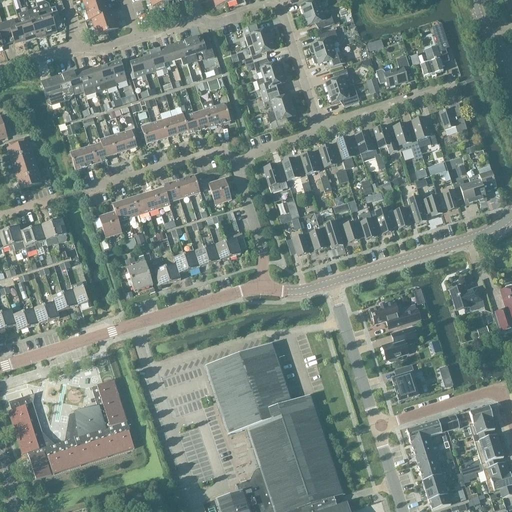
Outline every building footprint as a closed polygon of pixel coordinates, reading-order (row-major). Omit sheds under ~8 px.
[(81,0),(85,10),(96,7),(93,0),(81,0)] [(302,15),(321,9),(320,5),(324,3),(323,0),(310,0),(311,3),(300,6),(302,15)] [(346,2),(338,3),(340,13),(348,11),(346,2)] [(37,9),(46,36),(50,35),(51,35),(53,35),(55,34),(56,33),(57,33),(55,29),(61,27),(55,8),(50,10),(48,5),(44,3),(36,5),(37,9)] [(99,17),(102,16),(110,13),(107,4),(96,7),(99,17)] [(89,21),(92,20),(91,19),(99,17),(96,7),(85,10),(89,21)] [(37,9),(27,12),(28,16),(35,38),(36,40),(38,40),(40,39),(41,38),(42,37),(46,36),(37,9)] [(324,17),(321,9),(302,15),(306,27),(318,24),(320,30),(334,25),(330,15),(324,17)] [(20,26),(25,43),(29,42),(28,40),(35,38),(28,16),(27,12),(16,15),(20,26)] [(102,16),(107,33),(118,29),(113,13),(110,13),(102,16)] [(91,19),(92,20),(97,36),(107,33),(102,16),(99,17),(91,19)] [(14,22),(2,25),(5,36),(11,34),(14,44),(22,42),(22,44),(25,43),(20,26),(15,27),(14,22)] [(425,56),(417,58),(424,78),(442,73),(441,69),(444,68),(443,64),(449,62),(446,51),(449,50),(442,26),(432,29),(438,47),(423,51),(425,56)] [(252,46),(271,40),(267,30),(256,33),(254,27),(242,31),(244,37),(249,36),(252,46)] [(314,56),(333,50),(331,44),(338,42),(334,31),(320,36),(322,42),(311,45),(312,47),(310,47),(309,49),(311,54),(312,54),(314,54),(314,56)] [(190,40),(195,55),(202,53),(204,61),(214,58),(210,45),(204,47),(201,37),(190,40)] [(180,43),(187,65),(197,62),(195,56),(195,55),(190,40),(180,43)] [(274,51),(271,40),(252,46),(248,48),(251,58),(253,64),(265,60),(263,54),(274,51)] [(183,67),(187,65),(180,43),(170,47),(175,62),(180,60),(183,67)] [(170,47),(159,50),(164,65),(165,65),(166,69),(167,73),(170,72),(168,64),(175,62),(170,47)] [(164,65),(159,50),(149,53),(151,57),(156,73),(162,71),(164,75),(168,74),(167,73),(166,69),(165,65),(164,65)] [(317,65),(318,66),(329,63),(331,69),(345,64),(341,54),(335,56),(333,50),(314,56),(315,57),(313,58),(312,59),(314,65),(316,65),(317,65)] [(146,76),(156,73),(151,57),(140,61),(146,76)] [(399,70),(385,75),(384,73),(382,72),(381,72),(377,72),(375,73),(379,85),(386,83),(388,88),(407,82),(403,71),(409,69),(405,58),(396,61),(399,70)] [(267,66),(265,60),(253,64),(256,75),(261,73),(263,79),(281,73),(284,71),(282,65),(278,64),(278,63),(267,66)] [(145,76),(146,76),(140,61),(130,64),(134,79),(141,77),(142,83),(146,81),(145,76)] [(110,66),(116,85),(127,82),(125,78),(121,62),(110,66)] [(117,87),(116,85),(110,66),(99,69),(106,91),(117,87)] [(102,92),(106,91),(99,69),(89,72),(94,87),(100,86),(102,92)] [(328,94),(346,88),(345,82),(349,81),(346,70),(334,74),(336,80),(324,84),(328,94)] [(83,86),(79,75),(78,71),(67,74),(74,95),(84,92),(82,87),(83,86)] [(82,87),(84,92),(86,99),(90,97),(89,96),(96,94),(94,88),(94,87),(89,72),(79,75),(83,86),(82,87)] [(261,98),(275,94),(274,88),(285,84),(284,82),(287,80),(285,75),(282,74),(281,73),(263,79),(265,85),(258,87),(260,92),(261,98)] [(74,96),(74,95),(67,74),(57,78),(65,103),(69,101),(74,96)] [(51,107),(65,103),(57,78),(40,83),(45,98),(46,98),(48,105),(51,107)] [(172,90),(171,84),(163,87),(164,93),(169,92),(169,91),(172,90)] [(348,94),(346,88),(328,94),(331,105),(342,101),(344,107),(358,103),(355,92),(348,94)] [(150,91),(140,94),(142,100),(152,97),(150,91)] [(273,113),(292,107),(289,96),(277,100),(275,94),(261,98),(265,109),(271,107),(273,113)] [(118,101),(110,104),(112,109),(116,108),(120,107),(118,101)] [(110,104),(103,106),(105,112),(112,109),(110,104)] [(85,112),(81,113),(83,119),(92,116),(90,110),(88,105),(84,107),(85,112)] [(214,108),(220,126),(230,122),(225,105),(214,108)] [(452,109),(450,110),(438,114),(444,131),(455,128),(457,134),(466,131),(458,105),(452,107),(452,109)] [(295,117),(292,107),(273,113),(267,115),(272,131),(286,127),(284,121),(295,117)] [(97,108),(90,110),(92,116),(95,115),(99,114),(97,108)] [(188,133),(183,118),(183,115),(182,115),(181,113),(182,112),(180,108),(175,109),(177,117),(172,119),(177,136),(187,133),(188,133)] [(204,112),(209,129),(220,126),(214,108),(204,112)] [(199,132),(209,129),(204,112),(193,115),(199,132)] [(253,117),(256,126),(267,123),(265,113),(253,117)] [(188,133),(187,133),(188,136),(199,132),(193,115),(183,118),(188,133)] [(167,139),(177,136),(172,119),(161,122),(167,139)] [(423,119),(411,122),(411,123),(417,141),(427,138),(430,146),(436,144),(431,126),(426,127),(423,119)] [(157,143),(167,139),(161,122),(151,125),(157,143)] [(405,124),(392,128),(400,154),(411,150),(415,161),(422,159),(417,144),(412,145),(411,143),(405,124)] [(146,146),(157,143),(151,125),(141,128),(146,146)] [(385,127),(373,131),(379,150),(386,148),(388,155),(397,152),(394,145),(391,145),(385,127)] [(112,130),(108,131),(116,155),(126,152),(121,135),(114,137),(112,130)] [(100,142),(100,144),(105,159),(106,159),(116,155),(108,131),(108,132),(103,134),(105,140),(100,142)] [(121,135),(126,152),(137,149),(131,131),(121,135)] [(367,133),(354,137),(356,143),(361,156),(363,164),(375,161),(379,172),(385,170),(380,155),(377,156),(373,144),(371,145),(367,133)] [(348,139),(336,143),(345,171),(354,168),(351,160),(355,159),(355,158),(361,156),(356,143),(350,145),(348,139)] [(21,144),(19,145),(17,146),(21,156),(31,153),(28,142),(26,143),(23,144),(21,144)] [(107,162),(106,159),(105,159),(100,144),(90,148),(96,165),(107,162)] [(12,147),(9,148),(7,149),(10,159),(21,156),(17,146),(16,146),(14,147),(12,147)] [(331,146),(318,150),(324,169),(337,165),(331,146)] [(80,151),(85,168),(96,165),(90,148),(80,151)] [(75,172),(85,168),(80,151),(70,154),(75,172)] [(35,163),(31,153),(21,156),(24,167),(35,163)] [(312,154),(300,158),(306,177),(318,173),(312,154)] [(10,159),(14,170),(24,167),(21,156),(10,159)] [(294,159),(282,163),(281,163),(287,183),(300,178),(294,159)] [(35,163),(24,167),(28,177),(38,174),(35,163)] [(275,165),(266,168),(263,169),(269,188),(282,184),(275,165)] [(28,177),(24,167),(14,170),(17,180),(28,177)] [(339,185),(348,182),(345,171),(335,174),(339,185)] [(468,180),(470,185),(475,203),(478,202),(479,203),(486,201),(484,193),(496,189),(491,173),(468,180)] [(41,184),(38,174),(28,177),(31,188),(41,184)] [(28,177),(17,180),(20,191),(31,188),(28,177)] [(184,180),(189,198),(200,194),(194,177),(184,180)] [(326,177),(320,179),(325,194),(331,192),(326,177)] [(179,201),(189,198),(184,180),(173,183),(179,201)] [(211,195),(228,190),(224,180),(208,185),(211,195)] [(472,204),(475,203),(470,185),(464,187),(462,182),(452,185),(454,191),(453,192),(455,198),(462,196),(465,207),(472,205),(472,204)] [(163,187),(163,190),(168,204),(169,204),(179,201),(173,183),(163,187)] [(306,200),(313,198),(308,183),(301,185),(306,200)] [(380,193),(378,187),(371,189),(373,195),(380,193)] [(170,207),(169,204),(168,204),(163,190),(154,193),(159,210),(170,207)] [(231,201),(228,190),(211,195),(215,206),(231,201)] [(455,198),(453,192),(437,197),(441,211),(446,210),(447,213),(459,209),(455,198)] [(149,214),(159,210),(154,193),(143,196),(149,214)] [(149,214),(143,196),(133,199),(138,217),(149,214)] [(426,222),(425,216),(421,204),(420,205),(419,202),(420,202),(418,197),(407,201),(409,208),(404,210),(409,224),(414,222),(415,226),(426,222)] [(421,204),(425,216),(430,215),(431,218),(442,214),(441,211),(437,197),(420,202),(419,202),(420,205),(421,204)] [(138,217),(133,199),(123,203),(128,220),(138,217)] [(293,202),(286,204),(291,221),(298,219),(293,202)] [(128,220),(123,203),(112,206),(114,213),(118,224),(118,223),(128,220)] [(374,215),(370,216),(375,234),(381,233),(382,236),(393,232),(392,229),(388,215),(386,209),(374,213),(374,215)] [(388,215),(392,229),(397,228),(398,231),(410,227),(409,224),(404,210),(388,215)] [(118,224),(114,213),(98,218),(102,229),(118,224)] [(376,238),(375,234),(370,216),(369,213),(357,217),(359,224),(354,226),(359,240),(364,238),(365,241),(376,238)] [(51,223),(57,244),(58,245),(65,243),(66,240),(65,236),(66,236),(61,220),(51,223)] [(47,247),(57,244),(51,223),(40,226),(45,242),(47,247)] [(118,223),(118,224),(102,229),(105,239),(122,234),(118,223)] [(335,223),(319,228),(320,231),(320,234),(325,248),(330,246),(331,250),(343,246),(341,243),(337,228),(335,223)] [(359,240),(354,226),(354,223),(337,228),(341,243),(347,241),(348,244),(359,241),(359,240)] [(30,230),(36,249),(41,248),(40,244),(45,242),(40,226),(30,230)] [(20,233),(18,227),(8,231),(13,246),(15,252),(24,249),(20,233)] [(37,250),(36,249),(30,230),(20,233),(24,249),(26,254),(37,250)] [(13,246),(8,231),(0,233),(0,241),(2,250),(13,246)] [(325,248),(320,234),(320,231),(303,237),(308,251),(313,249),(314,252),(325,249),(325,248)] [(141,233),(133,237),(138,246),(146,242),(141,233)] [(225,243),(230,259),(240,256),(239,251),(246,249),(241,234),(239,235),(234,237),(235,240),(225,243)] [(309,254),(308,251),(303,237),(286,242),(291,257),(296,255),(297,258),(309,254)] [(127,249),(135,247),(134,238),(125,240),(127,249)] [(219,262),(230,259),(225,243),(214,247),(219,262)] [(204,250),(209,266),(219,262),(214,247),(204,250)] [(199,269),(209,266),(204,250),(194,253),(199,269)] [(68,252),(61,255),(63,261),(70,259),(68,252)] [(188,272),(199,269),(194,253),(183,257),(188,272)] [(173,260),(175,266),(175,265),(178,275),(188,272),(183,257),(173,260)] [(149,275),(148,274),(145,264),(127,270),(130,281),(149,275)] [(180,281),(178,275),(175,265),(175,266),(165,269),(169,285),(180,281)] [(154,272),(157,281),(159,288),(169,285),(165,269),(154,272)] [(152,287),(149,277),(149,275),(130,281),(134,293),(152,287)] [(462,287),(449,291),(456,312),(469,308),(468,306),(482,302),(477,288),(464,293),(462,287)] [(511,287),(511,288),(510,287),(506,288),(506,290),(499,292),(505,310),(495,313),(501,333),(511,330),(511,287)] [(73,292),(78,307),(88,304),(83,288),(73,292)] [(67,311),(78,307),(73,292),(62,295),(67,311)] [(53,304),(57,314),(67,311),(62,295),(52,298),(53,304)] [(368,312),(371,320),(372,319),(374,326),(385,323),(388,331),(420,321),(417,311),(402,315),(399,307),(395,309),(393,303),(392,304),(392,302),(386,304),(386,306),(384,306),(384,305),(379,307),(379,308),(370,311),(370,312),(368,312)] [(59,320),(57,314),(53,304),(43,307),(48,323),(59,320)] [(48,323),(43,307),(33,310),(38,326),(48,323)] [(33,310),(23,314),(28,329),(38,326),(33,310)] [(15,327),(13,317),(11,311),(0,314),(5,330),(15,327)] [(17,333),(28,329),(23,314),(13,317),(15,327),(17,333)] [(486,327),(476,330),(479,338),(489,335),(486,327)] [(393,343),(381,347),(386,362),(388,361),(388,362),(389,363),(391,364),(395,362),(396,361),(396,360),(396,359),(408,355),(405,347),(417,343),(412,329),(391,335),(393,343)] [(349,511),(347,502),(336,506),(334,499),(345,495),(311,396),(296,401),(292,402),(273,344),(204,367),(227,437),(242,432),(246,430),(259,470),(256,471),(254,474),(249,485),(247,484),(242,486),(240,487),(237,488),(239,493),(215,501),(218,511),(349,511)] [(391,380),(399,403),(418,397),(416,390),(422,388),(420,380),(413,382),(411,375),(414,374),(411,366),(396,371),(398,378),(391,380)] [(322,380),(314,385),(316,389),(325,384),(322,380)] [(32,404),(34,395),(9,403),(11,411),(7,413),(8,413),(17,441),(17,442),(22,455),(21,455),(21,456),(27,454),(36,481),(51,476),(51,475),(53,475),(53,476),(134,450),(128,432),(130,432),(118,395),(114,381),(96,387),(96,388),(91,389),(97,409),(84,413),(84,411),(73,414),(69,415),(64,442),(54,445),(42,433),(32,404)] [(441,388),(429,394),(432,399),(443,393),(441,388)] [(480,408),(468,412),(472,425),(491,420),(492,419),(488,408),(481,410),(480,408)] [(449,418),(453,430),(459,428),(455,416),(449,418)] [(447,432),(453,430),(449,418),(443,420),(447,432)] [(472,425),(469,426),(472,438),(477,436),(489,432),(494,431),(491,420),(472,425)] [(440,430),(439,425),(437,422),(427,425),(431,437),(444,433),(443,429),(440,430)] [(427,425),(416,428),(420,441),(429,438),(431,437),(427,425)] [(420,441),(416,428),(406,432),(410,444),(420,441)] [(491,438),(489,432),(477,436),(479,442),(474,443),(478,454),(499,448),(496,436),(491,438)] [(420,441),(410,444),(413,453),(432,447),(429,438),(420,441)] [(413,453),(416,463),(435,457),(432,447),(413,453)] [(503,459),(499,448),(478,454),(481,466),(486,464),(488,470),(500,466),(498,460),(503,459)] [(435,457),(416,463),(419,473),(438,467),(435,457)] [(505,464),(500,466),(488,470),(483,471),(486,482),(508,475),(505,464)] [(438,467),(419,473),(422,482),(441,477),(438,467)] [(455,470),(447,473),(449,478),(457,475),(455,470)] [(422,483),(425,492),(444,487),(448,485),(445,475),(441,477),(422,482),(422,483)] [(511,483),(509,475),(508,475),(486,482),(485,482),(489,494),(511,486),(511,483)] [(444,487),(425,492),(428,502),(447,496),(444,487)] [(511,489),(500,494),(502,500),(511,496),(511,489)] [(448,494),(450,499),(459,496),(458,490),(448,494)] [(447,496),(428,502),(431,511),(450,506),(447,496)]
